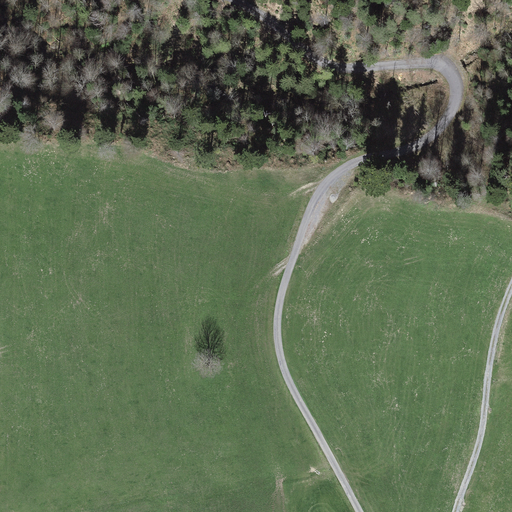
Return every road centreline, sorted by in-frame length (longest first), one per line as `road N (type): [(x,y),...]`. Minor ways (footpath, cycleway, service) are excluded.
road 1 (unclassified): [(238,0),(327,67),(426,63),(445,68),(454,83),(452,108),(433,133),(324,185),(285,279),(286,367),(362,511)]
road 2 (track): [(456,511),(511,286)]
